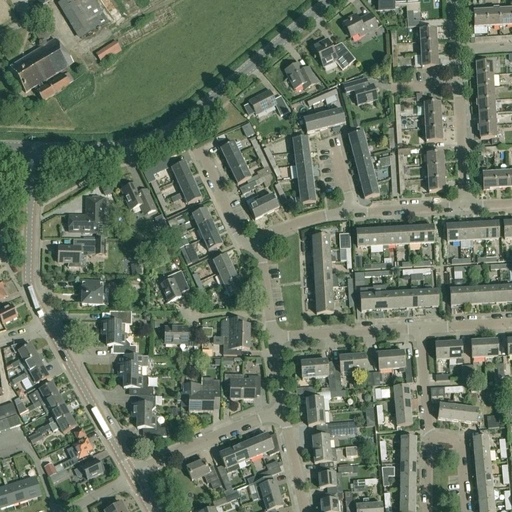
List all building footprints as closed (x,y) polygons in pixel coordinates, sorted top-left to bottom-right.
[(36,0),(42,8),(54,0),(36,0)] [(64,0),(57,4),(79,40),(108,22),(95,1),(94,0),(64,0)] [(376,0),(377,11),(393,10),(393,8),(405,8),(404,0),(376,0)] [(404,0),(405,8),(405,13),(418,13),(417,0),(404,0)] [(499,27),(498,11),(499,11),(498,9),(492,9),(493,11),(486,12),(487,28),(499,27)] [(511,27),(511,10),(499,11),(498,11),(499,27),(511,27)] [(487,28),(486,12),(473,12),(474,29),(487,28)] [(358,35),(360,38),(377,29),(370,15),(358,21),(355,16),(348,20),(350,22),(344,25),(351,39),(358,35)] [(38,45),(50,38),(42,25),(32,31),(38,39),(35,41),(38,45)] [(420,44),(436,43),(435,30),(419,31),(420,44)] [(70,66),(55,40),(10,68),(26,94),(70,66)] [(96,55),(102,65),(121,52),(120,49),(122,47),(119,41),(116,43),(115,42),(96,55)] [(327,41),(313,47),(323,68),(334,63),(342,72),(355,61),(346,50),(335,58),(327,41)] [(436,49),(438,49),(437,44),(436,44),(436,43),(420,44),(421,57),(437,56),(436,49)] [(439,62),(437,62),(437,56),(421,57),(421,69),(439,68),(439,62)] [(475,64),(476,77),(492,76),(491,63),(475,64)] [(299,65),(284,72),(294,91),(302,87),(304,91),(317,85),(310,73),(304,76),(299,65)] [(54,95),(63,89),(69,85),(63,76),(57,79),(48,85),(36,92),(43,103),(55,96),(54,95)] [(493,88),(492,76),(476,77),(477,89),(493,88)] [(345,94),(353,92),(367,88),(365,80),(343,87),(345,94)] [(367,88),(353,92),(357,107),(377,102),(373,87),(367,88)] [(493,88),(477,89),(477,95),(475,95),(475,102),(477,102),(494,101),(493,88)] [(250,105),(244,108),(249,117),(255,114),(256,117),(277,107),(279,112),(278,112),(280,117),(289,113),(281,98),(274,101),(269,91),(248,102),(250,105)] [(307,103),(309,107),(337,95),(335,91),(307,103)] [(478,106),(478,115),(494,114),(494,101),(477,102),(475,102),(476,106),(478,106)] [(424,117),(440,117),(440,104),(423,105),(424,117)] [(395,119),(400,119),(400,113),(404,113),(403,107),(399,107),(399,106),(395,106),(395,119)] [(332,128),(328,114),(327,110),(322,112),(323,115),(315,117),(319,131),(328,129),(328,130),(332,129),(331,128),(332,128)] [(328,114),(332,128),(341,126),(341,127),(344,126),(344,125),(345,125),(341,111),(328,114)] [(494,115),(494,114),(478,115),(479,127),(495,127),(495,119),(499,118),(499,115),(494,115)] [(319,131),(315,117),(303,120),(306,135),(315,132),(316,134),(319,133),(318,132),(319,131)] [(440,117),(424,117),(425,130),(441,129),(440,117)] [(396,132),(401,132),(400,124),(405,124),(405,119),(400,119),(395,119),(396,132)] [(479,131),(480,140),(492,139),(492,145),(499,145),(499,139),(496,139),(495,127),(479,127),(477,128),(477,131),(479,131)] [(441,129),(425,130),(426,143),(442,142),(441,129)] [(348,137),(351,149),(365,146),(362,133),(348,137)] [(254,149),(258,147),(254,138),(250,141),(254,149)] [(292,141),(294,154),(309,152),(308,143),(308,139),(307,139),(292,141)] [(220,150),(226,162),(239,156),(233,144),(220,150)] [(351,149),(354,162),(369,159),(365,146),(351,149)] [(258,147),(254,149),(259,161),(264,159),(258,147)] [(267,159),(271,157),(267,148),(263,150),(267,159)] [(398,156),(398,170),(403,169),(402,156),(410,156),(410,150),(397,151),(397,157),(398,156)] [(296,167),(310,165),(309,152),(294,154),(296,167)] [(426,155),(427,168),(443,167),(442,154),(426,155)] [(245,167),(239,156),(226,162),(232,174),(245,167)] [(271,157),(267,159),(272,170),(276,168),(271,157)] [(390,166),(390,170),(395,170),(395,157),(390,157),(379,160),(380,166),(376,167),(377,169),(390,166)] [(264,170),(257,173),(260,180),(271,174),(270,174),(271,174),(264,159),(259,161),(264,170)] [(369,159),(354,162),(358,175),(372,171),(376,170),(375,166),(371,167),(369,159)] [(171,170),(176,182),(190,176),(185,164),(171,170)] [(297,180),(312,178),(311,169),(312,169),(311,165),(310,165),(296,167),(297,180)] [(245,167),(232,174),(238,186),(251,179),(245,167)] [(445,180),(445,169),(443,169),(443,167),(427,168),(428,181),(445,180)] [(281,176),(276,168),(272,170),(277,178),(281,176)] [(375,184),(372,171),(358,175),(361,188),(375,184)] [(507,173),(495,174),(496,190),(508,189),(507,173)] [(150,184),(153,191),(158,189),(151,174),(145,177),(148,185),(150,184)] [(260,180),(251,183),(254,188),(263,184),(266,189),(271,186),(273,180),(271,174),(260,180)] [(489,190),(496,190),(495,174),(482,174),(483,192),(489,192),(489,190)] [(195,188),(190,176),(176,182),(182,194),(195,188)] [(312,178),(297,180),(299,193),(313,191),(312,182),(313,182),(313,178),(312,178)] [(445,193),(444,180),(445,180),(428,181),(428,194),(445,193)] [(248,185),(239,190),(242,196),(255,190),(254,188),(251,183),(248,185)] [(375,184),(361,188),(364,200),(379,197),(375,184)] [(135,185),(122,191),(131,211),(141,207),(145,216),(148,215),(155,211),(149,197),(146,192),(139,195),(135,185)] [(274,187),(278,196),(283,193),(278,185),(274,187)] [(102,190),(105,197),(112,194),(109,187),(102,190)] [(195,188),(182,194),(187,206),(201,200),(195,188)] [(153,191),(159,204),(164,202),(158,189),(153,191)] [(313,191),(299,193),(300,206),(315,204),(314,195),(315,195),(314,191),(313,191)] [(283,193),(278,196),(283,204),(287,202),(283,193)] [(260,202),(266,215),(274,211),(275,212),(278,211),(278,209),(272,196),(260,202)] [(87,200),(86,218),(84,218),(84,217),(76,217),(76,218),(69,218),(69,233),(96,234),(97,221),(102,221),(103,209),(104,209),(104,200),(87,200)] [(167,210),(164,202),(159,204),(162,212),(167,210)] [(267,217),(266,215),(260,202),(248,208),(248,207),(246,208),(248,213),(250,212),(254,221),(262,217),(263,218),(267,217)] [(197,228),(211,222),(205,210),(192,216),(197,228)] [(175,238),(179,236),(175,228),(179,227),(178,225),(184,222),(182,217),(168,223),(171,230),(175,238)] [(197,228),(202,240),(216,234),(211,222),(197,228)] [(511,239),(511,223),(503,224),(504,240),(511,239)] [(472,242),(485,241),(484,224),(471,225),(472,242)] [(497,224),(484,224),(485,241),(498,240),(497,224)] [(460,243),(472,242),(471,225),(459,226),(460,243)] [(460,243),(459,226),(446,227),(447,243),(460,243)] [(408,246),(421,245),(420,228),(407,229),(408,246)] [(433,228),(420,228),(421,245),(434,244),(433,228)] [(396,246),(408,246),(407,229),(395,230),(396,246)] [(383,247),(382,247),(383,250),(388,250),(388,247),(396,246),(395,230),(382,231),(383,247)] [(370,248),(369,231),(356,232),(357,249),(370,248)] [(370,248),(382,247),(383,247),(382,231),(369,231),(370,248)] [(221,246),(216,234),(202,240),(208,252),(210,256),(214,254),(212,250),(221,246)] [(179,236),(175,238),(180,250),(184,248),(179,236)] [(313,252),(330,251),(329,238),(312,239),(313,252)] [(58,248),(58,264),(69,264),(69,268),(68,268),(68,269),(80,269),(80,268),(86,269),(86,257),(96,254),(96,256),(105,256),(105,240),(96,240),(96,241),(82,241),(82,244),(76,244),(76,248),(58,248)] [(187,266),(191,264),(184,248),(180,250),(184,258),(187,266)] [(313,252),(314,265),(330,264),(335,264),(335,258),(330,258),(330,251),(313,252)] [(213,262),(218,274),(232,268),(226,256),(213,262)] [(382,265),(382,270),(391,269),(392,265),(391,265),(391,261),(384,261),(384,265),(382,265)] [(330,264),(314,265),(314,277),(331,276),(330,264)] [(141,275),(140,266),(131,267),(132,276),(141,275)] [(237,280),(232,268),(218,274),(224,286),(237,280)] [(169,304),(181,299),(179,295),(189,290),(180,272),(164,279),(163,285),(161,286),(169,304)] [(192,276),(196,284),(200,282),(196,275),(192,276)] [(314,277),(315,290),(332,289),(336,289),(336,284),(331,284),(331,276),(314,277)] [(242,292),(237,280),(224,286),(229,298),(242,292)] [(81,306),(101,306),(101,290),(104,289),(104,283),(89,282),(89,288),(82,288),(81,306)] [(198,298),(205,295),(205,293),(203,288),(200,282),(196,284),(198,289),(195,290),(198,298)] [(511,287),(501,288),(502,305),(511,304),(511,287)] [(502,305),(501,288),(488,289),(489,306),(502,305)] [(332,289),(315,290),(316,303),(332,302),(332,289)] [(488,289),(475,290),(476,306),(489,306),(488,289)] [(450,308),(463,307),(462,290),(450,291),(450,308)] [(462,290),(463,307),(476,306),(475,290),(462,290)] [(424,293),(425,309),(438,309),(437,292),(424,293)] [(412,310),(411,293),(398,294),(399,311),(412,310)] [(424,293),(411,293),(412,310),(425,309),(424,293)] [(399,311),(398,294),(386,295),(387,312),(399,311)] [(209,303),(205,295),(198,298),(202,306),(209,303)] [(387,312),(386,295),(373,296),(374,313),(387,312)] [(361,313),(374,313),(373,296),(360,297),(361,313)] [(230,302),(233,308),(243,303),(240,297),(230,302)] [(333,309),(332,302),(316,303),(316,316),(333,315),(338,315),(338,309),(333,309)] [(17,318),(11,306),(0,311),(0,320),(0,321),(2,325),(17,318)] [(107,335),(125,336),(125,326),(131,326),(131,314),(117,313),(117,323),(101,323),(101,335),(107,335)] [(223,338),(249,339),(250,327),(245,327),(245,321),(226,320),(221,323),(221,330),(220,338),(223,338)] [(187,334),(187,328),(179,328),(179,329),(165,329),(164,345),(186,346),(186,348),(196,348),(196,334),(187,334)] [(107,335),(106,347),(125,347),(125,355),(135,355),(136,348),(130,347),(129,345),(125,341),(125,336),(107,335)] [(249,351),(249,339),(223,338),(223,356),(241,357),(241,351),(249,351)] [(497,341),(483,342),(484,359),(498,358),(497,341)] [(484,359),(483,342),(471,343),(472,359),(484,359)] [(447,344),(448,361),(456,360),(456,365),(462,365),(460,343),(447,344)] [(436,361),(448,361),(447,344),(435,345),(436,361)] [(36,357),(30,346),(17,353),(21,360),(16,362),(18,367),(23,364),(36,357)] [(403,353),(390,354),(392,370),(399,370),(399,372),(405,371),(406,384),(412,384),(410,360),(404,361),(403,353)] [(45,366),(42,362),(45,360),(42,354),(36,357),(23,364),(27,370),(23,372),(25,374),(26,376),(29,375),(42,367),(45,366)] [(379,372),(392,370),(390,354),(377,355),(379,372)] [(365,356),(351,357),(353,374),(366,373),(365,356)] [(141,377),(142,368),(147,368),(148,358),(124,357),(124,365),(119,365),(118,377),(124,377),(140,378),(140,377),(141,377)] [(353,374),(351,357),(339,358),(340,375),(353,374)] [(326,361),(313,362),(315,379),(328,378),(326,361)] [(302,380),(315,379),(313,362),(300,363),(302,380)] [(48,379),(42,367),(29,375),(26,376),(27,379),(28,380),(30,380),(29,382),(32,388),(48,379)] [(242,401),(242,380),(242,376),(224,376),(224,393),(230,393),(230,401),(242,401)] [(124,377),(123,389),(138,389),(138,398),(145,398),(153,398),(153,397),(153,390),(147,389),(147,377),(141,377),(140,377),(140,378),(124,377)] [(254,388),(260,388),(260,377),(249,377),(249,380),(242,380),(242,401),(254,401),(254,388)] [(213,381),(213,387),(201,387),(201,392),(201,413),(213,414),(213,401),(219,402),(219,382),(213,381)] [(57,395),(51,384),(39,391),(34,394),(39,403),(40,402),(41,404),(45,403),(45,402),(57,395)] [(201,413),(201,392),(201,387),(201,386),(183,386),(183,395),(181,395),(180,408),(188,408),(188,413),(201,413)] [(394,395),(394,402),(409,400),(409,392),(409,388),(408,388),(408,387),(393,389),(389,389),(389,395),(394,395)] [(329,392),(330,399),(336,398),(345,398),(344,391),(341,391),(335,391),(329,392)] [(51,413),(63,406),(57,395),(45,402),(45,403),(51,413)] [(145,405),(132,405),(132,417),(137,417),(151,417),(152,412),(155,408),(155,398),(153,397),(153,398),(145,398),(145,405)] [(307,414),(323,413),(322,400),(306,401),(307,414)] [(395,415),(410,414),(410,405),(410,401),(409,401),(409,400),(394,402),(395,415)] [(12,404),(7,406),(11,416),(16,414),(12,404)] [(22,404),(16,407),(20,415),(27,412),(22,404)] [(5,418),(11,416),(7,406),(1,408),(5,418)] [(63,406),(51,413),(54,418),(48,421),(50,424),(51,424),(53,426),(69,417),(63,406)] [(450,422),(452,407),(439,406),(437,421),(450,422)] [(465,409),(452,407),(450,422),(463,424),(465,409)] [(472,410),(465,409),(463,424),(476,425),(477,418),(478,410),(472,410)] [(325,426),(323,413),(307,414),(308,427),(325,426)] [(410,414),(395,415),(397,428),(411,427),(411,418),(411,414),(410,414)] [(12,418),(15,428),(20,426),(16,416),(12,418)] [(45,427),(47,431),(51,430),(52,433),(60,429),(63,435),(75,428),(69,417),(53,426),(51,424),(50,424),(45,427)] [(156,417),(151,417),(137,417),(137,429),(154,429),(153,437),(166,438),(166,430),(161,430),(160,427),(156,423),(156,417)] [(487,418),(488,430),(499,429),(498,417),(487,418)] [(15,428),(12,418),(6,419),(10,429),(15,428)] [(6,419),(1,421),(5,431),(10,429),(6,419)] [(328,431),(330,431),(348,430),(357,429),(356,423),(348,424),(328,425),(328,431)] [(77,441),(85,437),(82,429),(73,434),(77,441)] [(32,445),(42,440),(39,434),(29,439),(32,445)] [(267,435),(255,440),(261,456),(268,453),(270,457),(279,453),(275,435),(268,438),(267,435)] [(313,452),(329,450),(328,437),(312,439),(313,452)] [(400,452),(415,452),(416,443),(416,440),(416,439),(401,438),(400,452)] [(474,453),(489,451),(487,438),(472,440),(474,453)] [(70,460),(62,464),(65,470),(75,465),(74,463),(80,460),(79,459),(92,452),(94,448),(93,445),(91,444),(88,444),(86,440),(73,447),(74,448),(66,451),(70,460)] [(249,461),(250,461),(261,456),(255,440),(243,445),(249,461)] [(500,451),(505,450),(509,450),(508,441),(499,441),(500,451)] [(251,465),(250,461),(249,461),(243,445),(231,450),(237,466),(245,463),(247,467),(251,465)] [(350,449),(345,449),(346,458),(351,458),(359,457),(358,448),(350,449)] [(237,466),(231,450),(219,455),(226,471),(227,474),(232,472),(231,469),(237,466)] [(329,450),(313,452),(314,465),(330,463),(336,463),(335,450),(329,451),(329,450)] [(489,451),(474,453),(475,466),(490,464),(489,451)] [(400,465),(415,465),(415,456),(416,456),(416,453),(415,453),(415,452),(400,452),(400,465)] [(79,469),(74,472),(77,479),(84,475),(87,481),(102,473),(105,472),(100,461),(97,462),(96,461),(87,466),(86,464),(80,467),(79,467),(79,469)] [(192,481),(204,476),(209,474),(206,469),(203,462),(187,469),(192,481)] [(475,466),(476,479),(491,477),(490,464),(475,466)] [(415,466),(415,465),(400,465),(400,478),(415,478),(415,470),(416,470),(416,466),(415,466)] [(209,474),(204,476),(204,478),(207,485),(210,484),(213,491),(221,487),(218,481),(213,467),(206,469),(209,474)] [(281,473),(279,468),(266,473),(268,479),(271,477),(281,473)] [(53,485),(60,482),(56,475),(50,478),(53,485)] [(318,476),(319,490),(336,488),(335,475),(318,476)] [(221,479),(226,493),(232,490),(226,477),(221,479)] [(249,486),(258,483),(256,477),(247,480),(249,486)] [(263,500),(279,495),(275,483),(273,484),(271,477),(268,479),(254,484),(259,502),(263,500)] [(491,477),(476,479),(477,492),(492,490),(491,477)] [(415,479),(415,478),(400,478),(400,491),(415,491),(415,482),(416,482),(416,479),(415,479)] [(21,483),(27,501),(40,497),(35,479),(21,483)] [(8,487),(13,505),(27,501),(21,483),(8,487)] [(0,509),(13,505),(8,487),(0,489),(0,509)] [(236,491),(237,493),(239,497),(245,494),(243,488),(236,491)] [(477,492),(478,505),(493,503),(492,490),(477,492)] [(415,491),(400,491),(400,504),(415,504),(415,495),(416,495),(416,492),(415,491)] [(239,497),(237,493),(224,499),(226,505),(239,499),(239,497)] [(320,502),(321,511),(337,511),(337,502),(340,502),(342,500),(342,494),(336,495),(336,494),(329,495),(329,502),(320,502)] [(279,495),(263,500),(266,511),(269,511),(283,508),(279,495)] [(494,511),(493,503),(478,505),(479,511),(494,511)]
